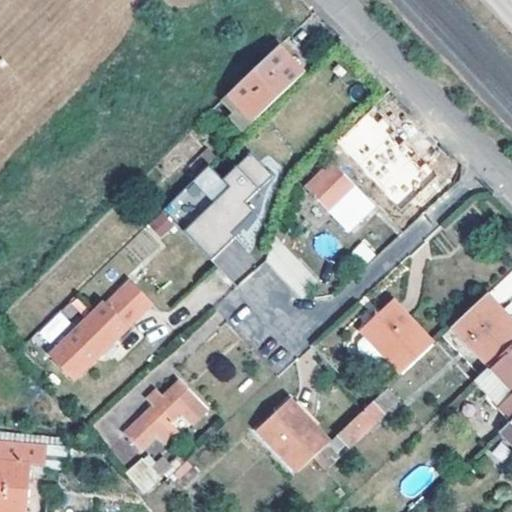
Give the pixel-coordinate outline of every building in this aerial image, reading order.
[(228,115),(243,132),(304,73),(278,46),(222,101),(232,112),(228,115)] [(364,116),(337,147),(397,199),(424,167),(364,116)] [(210,163),(216,158),(207,148),(188,165),(186,163),(179,169),(191,182),(210,163)] [(225,178),(210,163),(191,182),(163,208),(211,259),(236,235),(232,232),(255,210),(247,202),(275,175),(253,152),(225,178)] [(374,206),(331,162),(306,186),(349,229),(374,206)] [(148,223),(161,237),(175,224),(162,210),(148,223)] [(259,214),(255,210),(232,232),(236,235),(259,214)] [(265,257),(301,296),(316,282),(274,237),(267,256),(265,257)] [(511,267),(488,294),(511,315),(511,267)] [(141,314),(152,303),(132,281),(107,304),(105,302),(94,312),(50,353),(74,381),(103,352),(112,343),(142,315),(141,314)] [(511,321),(487,294),(453,326),(490,365),(511,344),(511,321)] [(402,374),(435,343),(394,302),(363,331),(402,374)] [(47,345),(71,323),(61,311),(37,333),(47,345)] [(118,349),(112,343),(103,352),(109,358),(118,349)] [(511,344),(490,365),(475,380),(511,418),(511,344)] [(196,398),(180,380),(162,397),(156,391),(148,398),(153,405),(125,432),(141,449),(157,435),(165,443),(177,432),(170,423),(196,398)] [(373,401),(337,435),(349,447),(385,414),(387,416),(402,403),(388,388),(373,401)] [(297,472),(331,441),(291,399),(257,430),(297,472)] [(511,419),(501,430),(511,441),(511,419)] [(327,468),(346,447),(335,437),(316,459),(327,468)] [(69,447),(0,440),(0,511),(24,511),(29,464),(66,467),(69,447)] [(160,479),(143,459),(127,474),(145,493),(160,479)]
